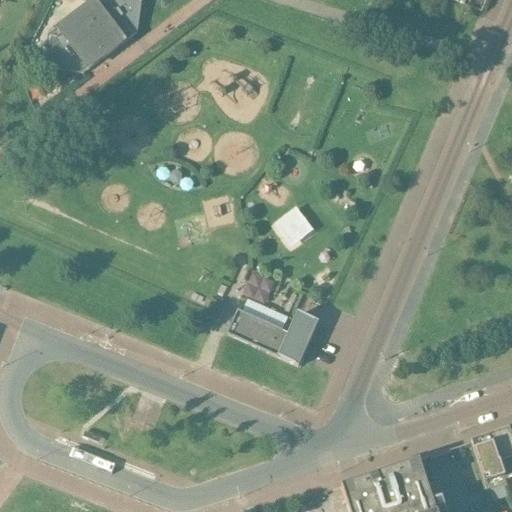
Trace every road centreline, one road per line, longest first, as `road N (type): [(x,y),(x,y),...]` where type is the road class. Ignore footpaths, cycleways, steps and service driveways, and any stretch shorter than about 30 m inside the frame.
road 1 (residential): [(329,458),(168,500),(27,443),(12,421),(10,388),(22,362),(41,349)]
road 2 (residential): [(41,349),(65,350),(329,458)]
road 3 (residential): [(329,458),(511,399)]
